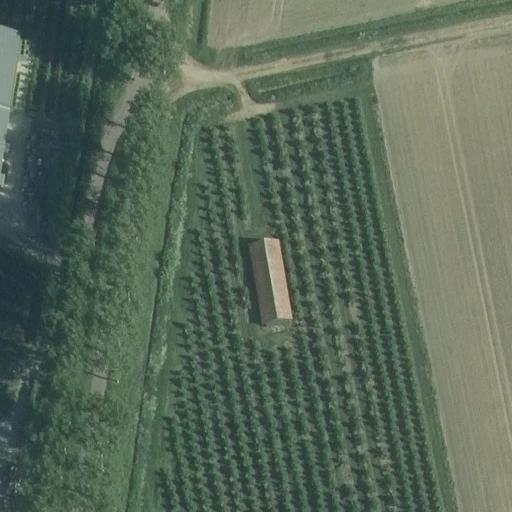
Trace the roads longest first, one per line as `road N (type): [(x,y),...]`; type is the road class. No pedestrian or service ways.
road 1 (unclassified): [(78,511),(158,0)]
road 2 (track): [(143,96),(511,20)]
road 3 (track): [(39,511),(61,363)]
